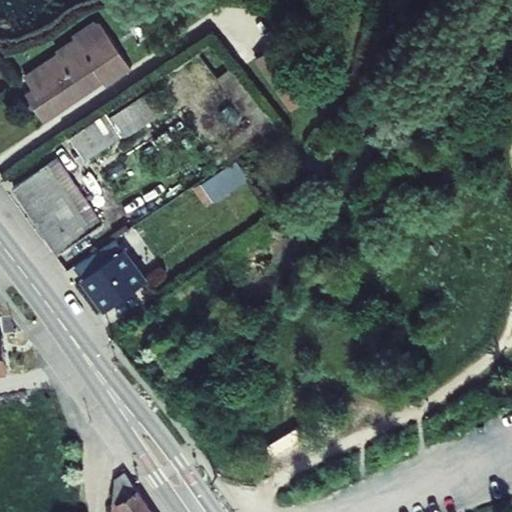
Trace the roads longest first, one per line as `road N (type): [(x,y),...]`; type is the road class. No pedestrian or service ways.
road 1 (secondary): [(215,511),(157,433),(93,368)]
road 2 (secondary): [(93,368),(180,511)]
road 3 (secondary): [(0,243),(93,368)]
